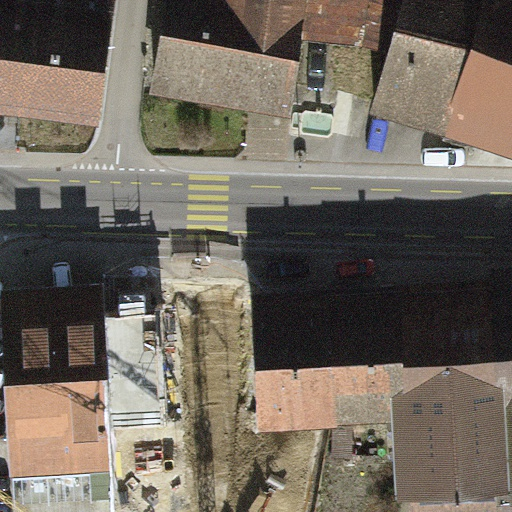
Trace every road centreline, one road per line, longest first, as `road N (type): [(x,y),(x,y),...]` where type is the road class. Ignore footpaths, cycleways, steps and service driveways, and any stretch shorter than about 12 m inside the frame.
road 1 (primary): [(112,215),(511,218)]
road 2 (residential): [(144,0),(112,215)]
